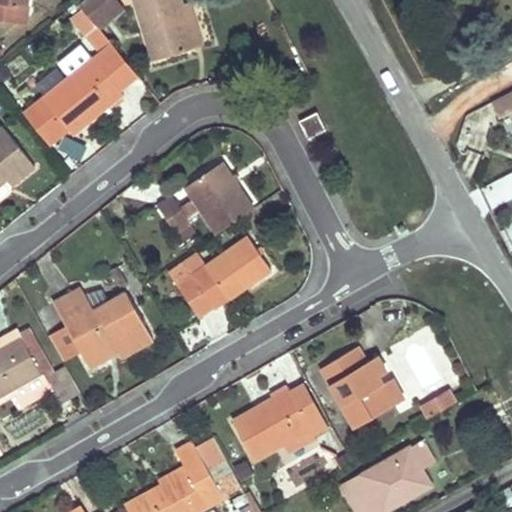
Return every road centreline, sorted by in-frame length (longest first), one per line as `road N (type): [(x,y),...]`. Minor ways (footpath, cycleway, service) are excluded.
road 1 (residential): [(0,262),(187,114),(225,109),(263,119),(284,136),(351,275)]
road 2 (residential): [(0,485),(351,275)]
road 3 (residential): [(344,0),(472,212)]
road 4 (residential): [(351,275),(472,212)]
